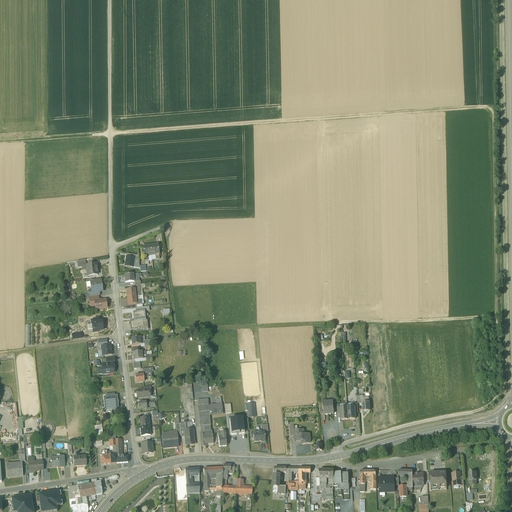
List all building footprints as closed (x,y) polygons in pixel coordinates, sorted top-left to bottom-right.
[(158,245),(150,246),(151,254),(155,254),(156,259),(159,259),(159,253),(158,245)] [(150,246),(143,247),(144,255),(145,261),(148,260),(148,255),(151,254),(150,246)] [(135,258),(126,256),(125,266),(133,267),(137,268),(137,267),(138,264),(137,264),(137,261),(136,261),(137,258),(135,258)] [(86,266),(82,266),(82,267),(83,270),(86,269),(87,276),(98,274),(96,264),(86,266)] [(133,274),(125,275),(125,282),(134,282),(133,278),(133,274)] [(100,280),(90,282),(91,291),(92,291),(98,290),(102,289),(100,280)] [(135,289),(126,290),(127,297),(135,296),(135,293),(140,292),(140,288),(135,289)] [(135,296),(127,297),(128,305),(136,304),(141,303),(141,300),(136,300),(135,296)] [(99,299),(95,300),(95,302),(96,310),(99,309),(100,310),(102,310),(103,309),(107,308),(105,300),(100,300),(100,299),(99,299)] [(144,311),(133,312),(134,321),(130,321),(131,330),(143,329),(143,320),(145,320),(144,311)] [(99,319),(91,320),(92,329),(97,328),(98,331),(103,330),(102,322),(99,322),(99,319)] [(140,337),(131,338),(132,345),(144,344),(145,343),(145,340),(144,337),(140,337)] [(110,344),(101,346),(103,356),(112,354),(110,344)] [(141,351),(133,352),(133,359),(145,358),(146,358),(146,355),(146,351),(141,351)] [(106,364),(102,364),(101,366),(101,368),(102,369),(103,374),(114,373),(113,363),(106,364)] [(143,374),(135,375),(136,382),(144,381),(144,378),(148,377),(147,371),(143,372),(143,374)] [(144,389),(136,390),(137,398),(149,396),(148,389),(144,389)] [(105,398),(106,409),(111,408),(111,409),(114,409),(114,408),(117,408),(116,403),(119,403),(118,401),(116,401),(116,397),(115,397),(105,398)] [(210,415),(223,414),(222,403),(209,405),(208,399),(197,400),(199,413),(209,411),(210,415)] [(333,401),(326,402),(323,403),(323,402),(322,402),(324,415),(334,414),(333,401)] [(340,408),(340,414),(341,420),(348,419),(347,407),(340,408)] [(209,411),(199,413),(200,426),(210,425),(211,425),(210,415),(209,411)] [(148,417),(139,418),(140,427),(149,426),(148,417)] [(243,417),(229,419),(231,435),(244,433),(247,433),(247,429),(244,430),(243,417)] [(200,426),(201,434),(204,434),(204,432),(211,431),(210,425),(200,426)] [(149,426),(140,427),(141,436),(150,435),(149,426)] [(186,431),(184,431),(184,435),(185,445),(195,444),(193,430),(186,431)] [(261,442),(265,441),(264,434),(264,430),(261,430),(256,431),(256,432),(251,433),(251,438),(253,438),(254,442),(261,441),(261,442)] [(309,434),(303,434),(302,430),(293,431),(294,435),(294,441),(301,440),(301,444),(310,443),(309,434)] [(211,431),(204,432),(204,434),(200,434),(201,446),(206,446),(205,444),(213,443),(212,431),(211,431)] [(176,432),(163,433),(164,448),(177,447),(176,436),(176,432)] [(32,434),(23,435),(24,446),(33,445),(32,434)] [(225,434),(221,434),(222,438),(218,438),(219,447),(226,446),(225,437),(225,434)] [(146,443),(141,444),(142,454),(147,454),(147,452),(152,452),(151,443),(146,443)] [(107,450),(101,450),(102,456),(101,456),(101,458),(102,458),(102,464),(111,463),(110,454),(107,454),(107,450)] [(121,451),(116,451),(117,463),(128,462),(127,457),(123,457),(123,456),(121,456),(121,451)] [(57,456),(50,457),(51,461),(50,461),(50,462),(51,462),(51,466),(56,465),(56,464),(60,464),(60,467),(65,467),(64,456),(60,456),(60,454),(57,454),(57,456)] [(86,456),(74,457),(75,466),(86,465),(86,456)] [(43,461),(28,462),(29,470),(36,470),(36,469),(43,469),(43,461)] [(21,463),(6,464),(7,477),(13,476),(13,475),(19,474),(19,468),(22,468),(21,463)] [(234,465),(223,465),(223,468),(222,474),(222,479),(225,479),(227,479),(227,473),(233,473),(234,465)] [(223,468),(203,469),(204,491),(221,491),(221,487),(221,486),(222,482),(222,479),(222,474),(223,468)] [(298,468),(286,468),(286,472),(286,473),(286,483),(291,483),(291,482),(291,475),(291,472),(294,472),(298,473),(298,468)] [(311,468),(298,468),(298,473),(299,473),(299,484),(304,484),(305,484),(305,473),(310,473),(311,468)] [(199,469),(185,470),(185,474),(186,481),(186,483),(191,483),(190,476),(199,476),(199,469)] [(412,470),(398,469),(398,474),(407,474),(407,487),(412,487),(412,484),(412,475),(412,473),(412,470)] [(333,470),(322,470),(323,478),(333,478),(333,470)] [(375,470),(360,470),(360,478),(358,478),(358,481),(360,481),(360,492),(364,492),(365,475),(367,475),(367,477),(370,477),(370,482),(375,482),(375,475),(375,470)] [(445,471),(430,472),(430,487),(446,486),(445,471)] [(475,471),(468,471),(468,479),(469,484),(476,483),(476,479),(475,471)] [(349,489),(348,473),(343,473),(343,475),(341,475),(341,472),(335,472),(334,484),(338,484),(338,490),(349,489)] [(423,472),(412,473),(412,475),(412,484),(423,484),(423,480),(424,479),(424,478),(423,477),(423,472)] [(459,472),(452,472),(453,484),(460,483),(459,476),(459,472)] [(280,475),(274,474),(272,493),(285,494),(286,487),(286,486),(279,486),(280,474),(280,475)] [(384,477),(378,477),(379,492),(394,491),(394,484),(393,483),(392,477),(384,478),(384,477)] [(93,482),(68,486),(70,511),(87,511),(88,509),(88,504),(82,503),(81,497),(95,495),(94,489),(93,482)] [(199,485),(191,485),(191,490),(191,493),(199,493),(199,485)] [(61,490),(39,494),(41,511),(57,509),(56,505),(59,505),(63,504),(61,490)] [(17,511),(33,511),(31,495),(9,498),(11,511),(18,511),(17,511)] [(428,511),(428,503),(420,504),(420,511),(428,511)]
